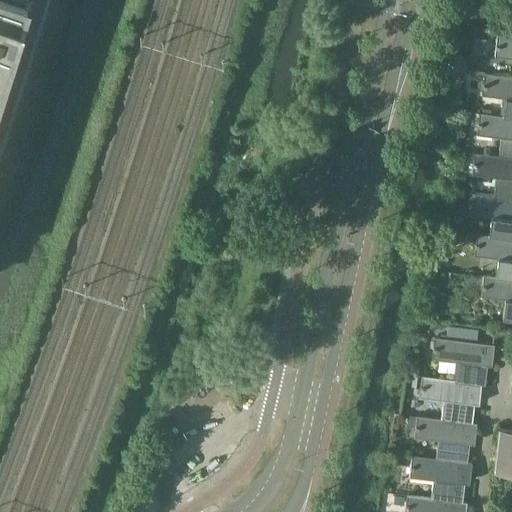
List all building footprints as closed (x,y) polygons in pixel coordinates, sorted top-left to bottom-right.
[(0,0),(0,79),(21,12),(23,5),(25,0),(0,0)] [(489,33),(497,34),(511,36),(511,28),(490,25),(489,33)] [(511,36),(497,34),(495,54),(511,56),(511,36)] [(511,76),(484,73),(482,92),(505,95),(503,116),(511,116),(511,76)] [(511,116),(503,116),(479,112),(477,132),(501,135),(498,155),(511,157),(511,116)] [(472,161),(473,152),(467,151),(463,151),(462,160),(465,160),(472,161)] [(511,157),(498,155),(474,152),(472,172),(496,175),(493,195),(511,197),(511,157)] [(511,197),(493,195),(469,192),(467,211),(491,214),(488,235),(511,237),(511,197)] [(511,237),(488,235),(476,233),(474,253),(498,256),(495,276),(511,278),(511,237)] [(450,271),(442,271),(440,285),(448,286),(450,271)] [(511,278),(495,276),(484,274),(483,277),(469,276),(467,286),(482,288),(481,294),(505,297),(502,318),(511,318),(511,278)] [(447,326),(446,338),(476,341),(477,330),(447,326)] [(494,344),(476,341),(446,338),(434,336),(432,356),(455,359),(453,379),(481,383),(481,384),(485,384),(488,358),(492,358),(494,344)] [(420,388),(421,375),(412,374),(410,387),(420,388)] [(453,379),(421,375),(420,388),(419,395),(443,398),(440,418),(472,421),(475,397),(479,397),(481,384),(481,383),(453,379)] [(415,427),(416,415),(408,414),(406,426),(415,427)] [(476,422),(472,421),(440,418),(416,415),(415,427),(414,435),(438,437),(435,458),(467,462),(470,436),(474,437),(476,422)] [(511,470),(511,428),(499,427),(494,468),(511,470)] [(410,466),(412,455),(402,454),(401,465),(410,466)] [(467,462),(435,458),(412,454),(412,455),(410,466),(409,474),(433,477),(430,497),(462,501),(465,476),(469,476),(471,462),(467,462)] [(406,502),(407,494),(396,493),(395,501),(406,502)] [(464,511),(466,502),(462,501),(430,497),(407,494),(406,502),(404,511),(464,511)] [(503,511),(510,511),(511,503),(511,502),(501,501),(500,511),(503,511)]
